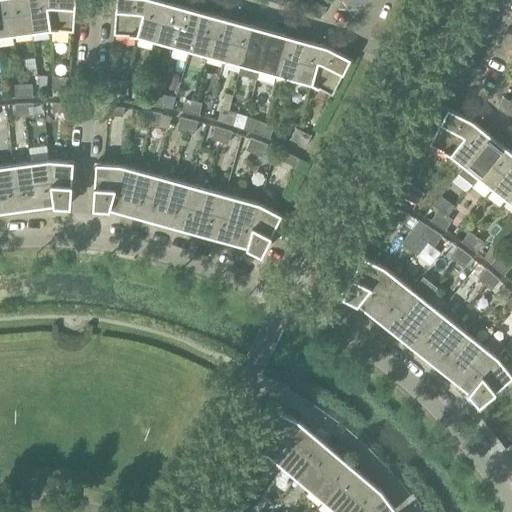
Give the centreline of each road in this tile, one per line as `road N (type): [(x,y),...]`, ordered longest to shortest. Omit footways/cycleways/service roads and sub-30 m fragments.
road 1 (residential): [(511,511),(430,401),(339,329),(193,259),(79,236)]
road 2 (residential): [(496,0),(500,10),(457,90),(357,38),(377,0)]
road 3 (residential): [(79,236),(96,0)]
